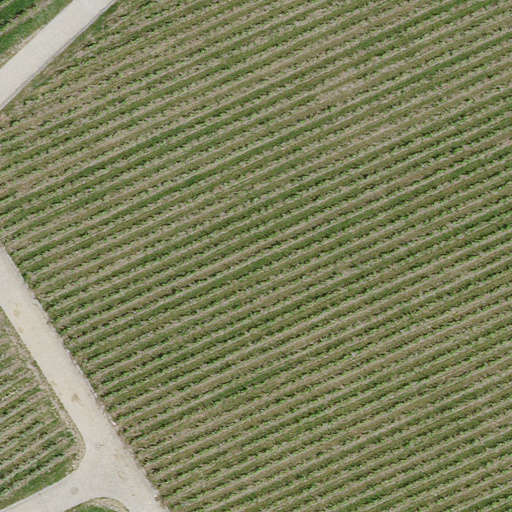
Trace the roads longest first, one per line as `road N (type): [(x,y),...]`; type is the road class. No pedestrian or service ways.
road 1 (track): [(154,511),(0,268)]
road 2 (track): [(0,88),(95,0)]
